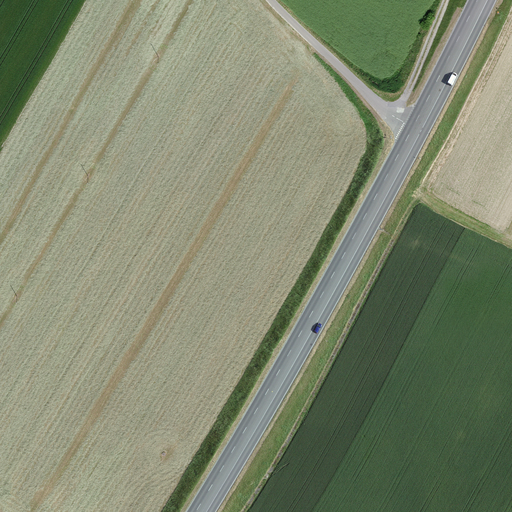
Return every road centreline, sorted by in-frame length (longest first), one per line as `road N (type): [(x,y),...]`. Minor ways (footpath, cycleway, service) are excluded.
road 1 (primary): [(417,128),(200,511)]
road 2 (unclassified): [(270,0),(382,107),(417,128)]
road 3 (primary): [(482,0),(417,128)]
road 4 (track): [(395,117),(447,0)]
